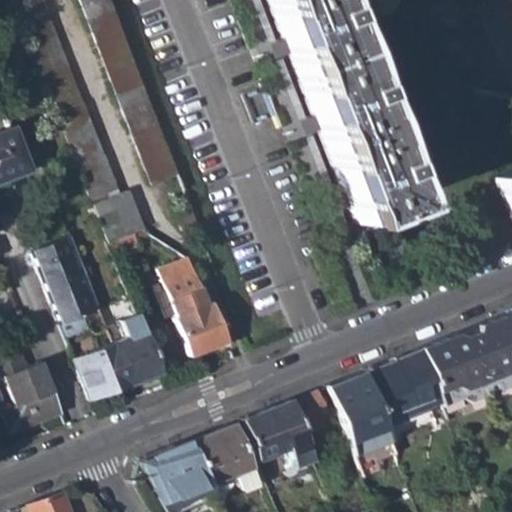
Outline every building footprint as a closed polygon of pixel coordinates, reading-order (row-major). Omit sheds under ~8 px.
[(38,0),(8,0),(12,10),(38,0)] [(38,0),(12,10),(51,107),(90,207),(117,196),(38,0)] [(76,0),(148,183),(174,172),(106,0),(76,0)] [(234,0),(326,233),(343,226),(255,0),(234,0)] [(265,0),(353,222),(398,205),(355,96),(356,95),(350,80),(349,81),(323,15),(324,14),(320,3),(319,4),(317,0),(265,0)] [(0,130),(0,181),(26,171),(8,127),(0,130)] [(511,169),(494,177),(511,222),(511,169)] [(90,207),(106,245),(140,232),(124,193),(117,196),(90,207)] [(166,201),(178,230),(194,223),(183,194),(166,201)] [(21,237),(50,310),(91,294),(62,221),(21,237)] [(153,269),(157,282),(189,269),(184,256),(153,269)] [(202,304),(189,269),(157,282),(171,317),(170,317),(184,356),(222,341),(207,303),(202,304)] [(50,310),(55,324),(84,312),(83,307),(95,303),(91,294),(50,310)] [(440,401),(441,405),(459,398),(466,402),(495,390),(498,398),(511,392),(511,308),(476,323),(473,330),(462,334),(456,331),(419,346),(440,401)] [(110,343),(127,385),(157,373),(133,314),(117,322),(123,338),(110,343)] [(0,380),(10,405),(0,409),(0,418),(5,431),(10,432),(57,413),(37,361),(22,367),(10,339),(0,343),(0,380)] [(69,359),(86,401),(127,385),(110,343),(69,359)] [(361,369),(382,424),(440,401),(419,346),(361,369)] [(322,385),(355,469),(394,453),(382,424),(361,369),(322,385)] [(286,400),(297,427),(306,423),(310,432),(329,424),(314,389),(286,400)] [(284,450),(292,469),(311,462),(300,436),(297,427),(286,400),(239,419),(256,462),(284,450)] [(237,471),(246,491),(257,486),(230,423),(187,440),(206,484),(237,471)] [(297,427),(300,436),(310,432),(306,423),(297,427)] [(187,440),(134,461),(148,488),(146,488),(156,504),(206,484),(187,440)] [(65,511),(57,492),(8,511),(65,511)]
